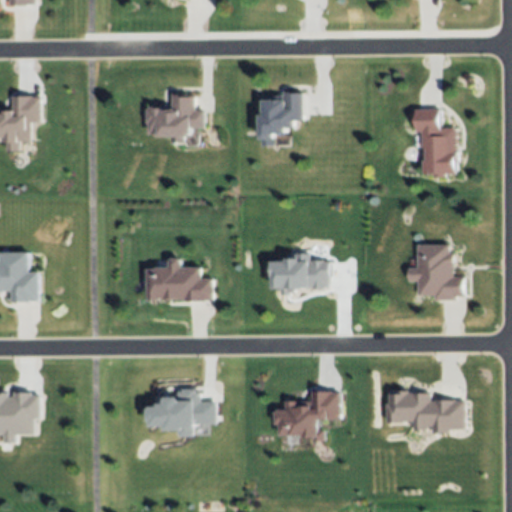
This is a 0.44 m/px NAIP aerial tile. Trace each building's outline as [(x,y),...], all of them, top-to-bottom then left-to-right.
[(265,147),(277,146),(277,134),(290,134),(289,129),(297,129),(297,122),(305,122),(305,93),(284,93),(284,97),(264,97),(265,147)] [(149,136),(175,137),(174,143),(197,144),(197,128),(207,129),(207,112),(197,111),(198,96),(175,95),(174,108),(150,107),(149,136)] [(42,97),(14,97),(14,110),(0,110),(0,138),(8,138),(8,152),(21,152),(21,142),(32,142),(32,123),(42,123),(42,97)] [(456,129),(441,129),(440,110),(417,110),(417,133),(422,132),(423,175),(433,175),(433,177),(457,176),(456,129)] [(452,245),(452,252),(455,252),(455,278),(467,278),(467,293),(454,293),(454,297),(435,297),(435,293),(421,293),(421,280),(412,280),(412,265),(419,265),(419,245),(452,245)] [(41,303),(41,273),(31,273),(31,253),(2,253),(2,263),(0,263),(0,292),(13,292),(13,303),(41,303)] [(292,290),(332,289),(331,261),(312,261),(312,255),(288,255),(289,262),(274,262),(275,289),(283,289),(283,296),(292,295),(292,290)] [(149,302),(216,301),(215,279),(203,280),(203,268),(183,268),(183,259),(171,260),(171,269),(149,269),(149,302)] [(217,425),(217,402),(202,402),(202,391),(179,391),(179,398),(160,398),(160,408),(151,408),(151,427),(167,427),(167,432),(179,432),(179,437),(196,438),(196,425),(217,425)] [(342,393),(313,393),(313,402),(287,402),(287,411),(276,411),(276,426),(280,426),(280,438),(325,439),(325,431),(320,431),(320,420),(341,421),(342,393)] [(466,401),(432,401),(431,393),(388,393),(388,423),(414,423),(414,430),(433,430),(433,434),(451,434),(451,430),(466,430),(466,401)] [(0,435),(5,436),(5,444),(19,444),(19,435),(37,436),(37,419),(42,419),(42,394),(16,394),(16,395),(0,395),(0,435)]
